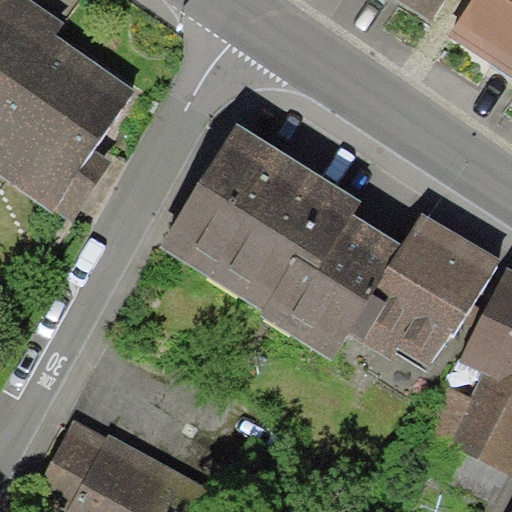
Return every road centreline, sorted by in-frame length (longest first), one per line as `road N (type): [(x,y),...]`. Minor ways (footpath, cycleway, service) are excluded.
road 1 (residential): [(247,11),(0,465)]
road 2 (tertiary): [(511,190),(247,11)]
